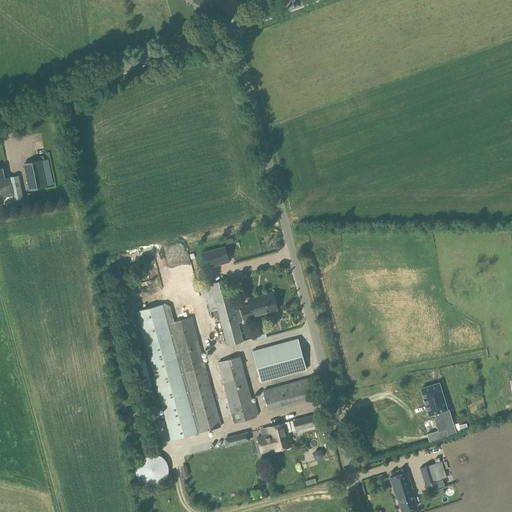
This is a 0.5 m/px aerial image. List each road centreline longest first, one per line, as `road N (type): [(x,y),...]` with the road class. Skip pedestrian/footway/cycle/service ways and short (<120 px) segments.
road 1 (unclassified): [(360,511),(232,28)]
road 2 (unclassified): [(0,129),(232,28)]
